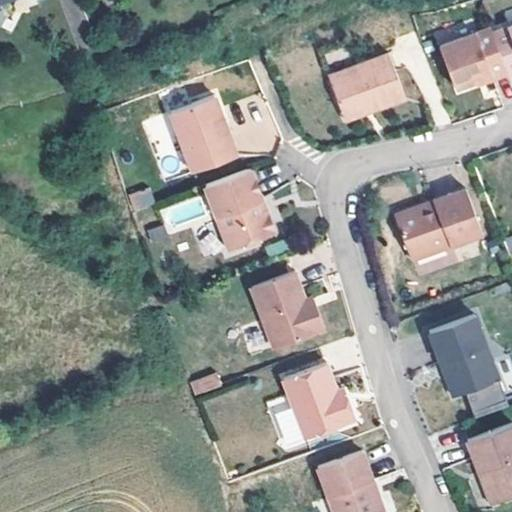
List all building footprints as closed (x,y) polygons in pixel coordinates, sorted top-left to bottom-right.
[(511,29),(495,36),(510,76),(511,80),(511,29)] [(510,76),(495,36),(493,30),(442,49),(458,91),(477,84),(493,78),(494,82),(510,76)] [(381,46),(320,68),(335,113),(398,91),(381,46)] [(493,78),(477,84),(479,88),(494,82),(493,78)] [(193,174),(237,157),(213,96),(170,113),(193,174)] [(263,202),(251,169),(206,186),(231,252),(276,234),(268,212),(263,214),(259,204),(263,202)] [(402,210),(398,216),(414,258),(486,232),(468,185),(435,198),(437,204),(424,208),(417,205),(402,210)] [(134,211),(155,204),(149,188),(128,195),(134,211)] [(165,227),(206,215),(201,197),(160,208),(165,227)] [(435,198),(417,205),(424,208),(437,204),(435,198)] [(268,212),(263,202),(259,204),(263,214),(268,212)] [(161,225),(146,231),(153,248),(168,242),(161,225)] [(511,238),(503,242),(507,255),(511,253),(511,238)] [(306,300),(296,272),(253,288),(276,349),(325,330),(318,309),(311,311),(306,300)] [(318,309),(313,297),(306,300),(311,311),(318,309)] [(479,314),(431,332),(454,396),(502,378),(479,314)] [(327,361),(283,375),(303,437),(347,423),(346,422),(353,419),(347,399),(340,401),(336,389),(327,361)] [(217,372),(189,381),(194,395),(221,386),(217,372)] [(343,387),(336,389),(340,401),(347,399),(343,387)] [(511,420),(472,435),(484,469),(489,467),(492,476),(488,477),(496,499),(511,493),(511,420)] [(380,511),(384,511),(377,494),(372,492),(368,483),(372,481),(360,451),(317,468),(333,511),(380,511)] [(372,481),(368,483),(372,492),(377,494),(372,481)]
